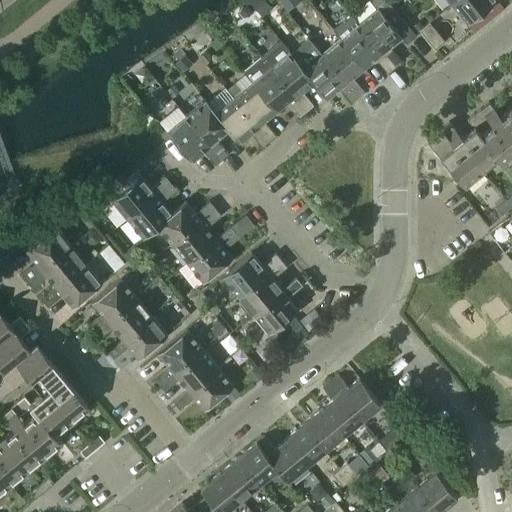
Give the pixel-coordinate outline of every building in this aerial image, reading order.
[(272,9),(264,0),(257,0),(252,5),(262,17),(272,9)] [(279,0),(288,11),(300,2),(298,0),(279,0)] [(416,36),(387,0),(371,0),(377,7),(358,23),(395,67),(402,61),(390,47),(401,37),(407,43),(416,36)] [(456,0),(451,4),(466,23),(494,0),(456,0)] [(243,17),(249,16),(251,10),(247,5),(241,6),(239,12),(243,17)] [(388,73),(395,67),(358,23),(351,14),(332,29),(340,38),(364,68),(376,58),(388,73)] [(429,22),(419,30),(435,49),(444,41),(429,22)] [(353,77),(364,68),(340,38),(321,53),(357,97),(364,92),(353,77)] [(350,103),(357,97),(321,53),(320,54),(307,39),(290,52),(313,81),(312,82),(326,99),(339,89),(350,103)] [(280,40),(261,56),(306,110),(313,105),(301,91),(312,82),(313,81),(290,52),(280,40)] [(212,58),(207,51),(200,57),(205,63),(212,58)] [(299,116),(306,110),(261,56),(243,71),(246,75),(276,112),(287,102),(299,116)] [(193,65),(186,57),(176,65),(183,73),(193,65)] [(233,97),(269,141),(276,135),(264,121),(276,112),(246,75),(235,84),(241,91),(233,97)] [(167,94),(160,85),(151,93),(158,101),(167,94)] [(174,89),(168,93),(172,98),(178,94),(174,89)] [(262,147),(269,141),(233,97),(215,112),(214,112),(229,130),(228,130),(238,142),(250,132),(262,147)] [(205,99),(186,115),(222,159),(229,153),(217,139),(228,130),(229,130),(214,112),(215,112),(205,99)] [(511,140),(511,107),(501,117),(489,102),(484,106),(511,140)] [(467,120),(472,127),(496,156),(502,163),(511,155),(511,140),(484,106),(467,120)] [(167,131),(191,160),(203,150),(215,165),(222,159),(186,115),(167,131)] [(496,156),(472,127),(461,136),(449,122),(427,140),(462,183),(496,156)] [(126,218),(170,182),(165,175),(150,187),(137,170),(125,180),(120,173),(103,186),(113,198),(111,199),(126,218)] [(176,189),(170,182),(126,218),(142,237),(156,226),(171,213),(171,212),(162,201),(176,189)] [(511,207),(506,200),(496,208),(502,215),(511,207)] [(185,201),(171,212),(171,213),(156,226),(171,244),(215,208),(209,201),(195,213),(185,201)] [(171,244),(186,262),(216,238),(207,227),(221,215),(215,208),(171,244)] [(21,274),(27,281),(71,245),(55,226),(25,250),(35,262),(21,274)] [(216,238),(186,262),(202,282),(232,257),(222,245),(236,233),(230,226),(216,238)] [(56,287),(86,263),(71,245),(27,281),(32,288),(46,276),(56,287)] [(127,261),(138,251),(133,245),(122,254),(127,261)] [(237,295),(281,259),(275,252),(261,264),(251,252),(222,276),(237,295)] [(107,262),(115,271),(124,264),(116,255),(107,262)] [(237,295),(252,314),(282,289),(273,278),(287,266),(281,259),(237,295)] [(72,307),(101,282),(86,263),(56,287),(42,299),(48,306),(62,295),(72,307)] [(92,332),(136,296),(121,277),(91,301),(101,313),(87,325),(92,332)] [(282,289),(252,314),(268,333),(298,308),(288,297),(302,285),(296,278),(282,289)] [(112,327),(122,339),(151,315),(136,296),(92,332),(98,339),(112,327)] [(0,312),(0,342),(25,322),(19,315),(9,323),(0,312)] [(167,334),(151,315),(122,339),(107,350),(113,358),(128,346),(137,358),(167,334)] [(297,343),(309,333),(295,316),(283,326),(297,343)] [(16,362),(31,350),(20,337),(30,329),(25,322),(0,342),(0,368),(3,372),(16,362)] [(153,376),(158,383),(202,347),(186,328),(157,353),(167,365),(153,376)] [(38,344),(31,350),(16,362),(23,372),(41,393),(30,403),(53,431),(87,404),(45,353),(38,344)] [(217,366),(202,347),(158,383),(164,390),(178,379),(188,390),(217,366)] [(233,385),(217,366),(188,390),(174,402),(180,409),(194,397),(203,409),(233,385)] [(262,375),(257,368),(248,376),(253,382),(262,375)] [(338,374),(330,381),(361,419),(380,403),(359,377),(348,386),(338,374)] [(361,419),(330,381),(322,387),(332,399),(321,408),(343,434),(361,419)] [(60,439),(53,431),(30,403),(24,396),(6,410),(32,441),(42,454),(60,439)] [(321,408),(303,423),(317,441),(324,449),(343,434),(321,408)] [(42,454),(32,441),(6,410),(2,414),(14,428),(2,438),(26,467),(42,454)] [(303,423),(284,439),(286,441),(305,464),(324,449),(317,441),(303,423)] [(89,443),(94,449),(104,442),(98,435),(89,443)] [(286,441),(284,439),(274,448),(264,435),(255,442),(287,480),(305,464),(286,441)] [(26,467),(2,438),(0,440),(0,471),(8,482),(26,467)] [(407,441),(402,445),(412,457),(419,451),(409,439),(407,441)] [(378,441),(368,449),(375,458),(386,450),(378,441)] [(237,457),(259,483),(269,474),(279,486),(287,480),(255,442),(237,457)] [(79,451),(85,457),(94,449),(89,443),(79,451)] [(237,457),(219,473),(240,498),(259,483),(237,457)] [(346,461),(339,468),(349,480),(356,474),(346,461)] [(372,469),(381,482),(389,475),(379,463),(372,469)] [(342,486),(349,480),(339,468),(332,473),(342,486)] [(372,469),(365,475),(375,487),(381,482),(372,469)] [(435,470),(416,486),(438,511),(456,496),(435,470)] [(219,473),(200,488),(219,511),(223,511),(240,498),(219,473)] [(38,484),(44,490),(54,482),(48,476),(38,484)] [(29,492),(34,499),(44,490),(38,484),(29,492)] [(416,486),(398,501),(406,511),(437,511),(438,511),(416,486)] [(321,499),(326,505),(333,500),(327,493),(321,499)] [(406,511),(398,501),(384,511),(406,511)] [(190,511),(182,502),(169,511),(190,511)]
